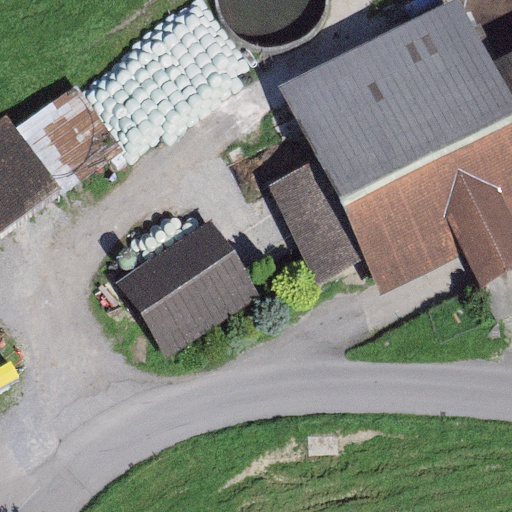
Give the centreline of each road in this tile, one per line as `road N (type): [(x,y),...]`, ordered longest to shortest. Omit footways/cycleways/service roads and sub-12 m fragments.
road 1 (track): [(354,0),(340,31),(289,84),(211,145),(55,309),(76,480)]
road 2 (unclassified): [(511,399),(315,389),(205,409),(135,439),(76,480),(48,511)]
